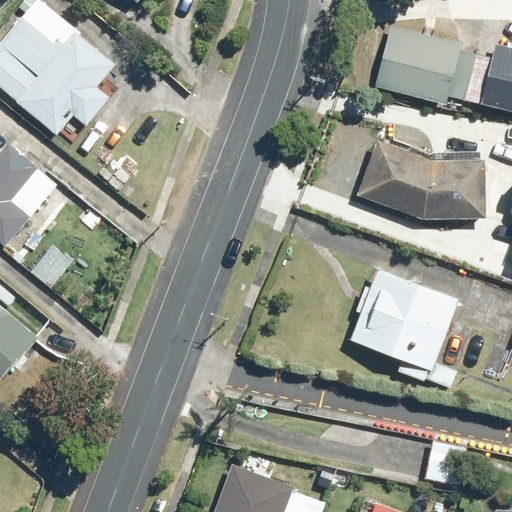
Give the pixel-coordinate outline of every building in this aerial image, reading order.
[(132,0),(145,12),(157,0),(132,0)] [(41,3),(0,51),(0,88),(56,135),(115,65),(41,3)] [(393,31),(377,87),(443,105),(459,50),(393,31)] [(511,55),(494,52),(482,103),(511,109),(511,55)] [(483,162),(428,162),(377,141),(355,194),(418,220),(482,220),(483,162)] [(0,244),(3,247),(27,217),(8,202),(36,167),(7,144),(0,152),(0,244)] [(511,221),(499,257),(511,261),(511,221)] [(376,270),(347,340),(427,372),(456,303),(376,270)] [(0,375),(31,342),(0,313),(0,375)] [(465,443),(430,438),(423,489),(458,494),(465,443)] [(212,511),(282,511),(291,490),(230,466),(212,511)]
